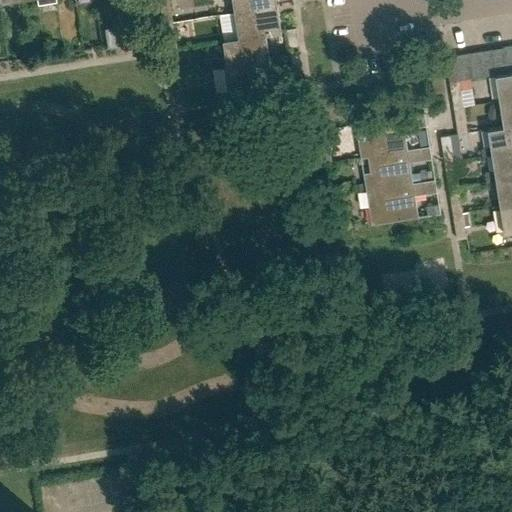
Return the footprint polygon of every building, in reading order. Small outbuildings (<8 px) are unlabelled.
[(159,0),(161,14),(170,13),(168,0),(159,0)] [(234,0),(236,11),(279,4),(278,0),(234,0)] [(240,37),(267,33),(283,30),(279,4),(236,11),(240,36),(240,37)] [(165,40),(174,38),(172,21),(163,22),(165,40)] [(290,47),(298,45),(299,45),(296,27),(287,29),(290,47)] [(228,65),(271,58),(267,33),(240,37),(240,36),(224,38),(228,65)] [(506,72),(511,71),(511,44),(502,47),(506,72)] [(495,74),(496,74),(506,72),(502,47),(491,48),(495,74)] [(484,76),(495,74),(491,48),(480,50),(484,76)] [(473,78),(484,76),(480,50),(469,52),(473,78)] [(461,80),(473,78),(469,52),(457,54),(461,80)] [(295,73),(302,71),(303,71),(301,53),(292,55),(295,73)] [(450,81),(461,80),(457,54),(446,55),(450,81)] [(227,92),(275,84),(271,58),(228,65),(223,66),(227,92)] [(501,100),(511,98),(511,71),(506,72),(496,74),(501,100)] [(453,99),(462,97),(460,80),(450,82),(453,99)] [(505,126),(511,124),(511,98),(501,100),(505,125),(505,126)] [(457,124),(466,123),(464,105),(454,107),(457,124)] [(366,137),(358,139),(361,156),(409,149),(405,128),(427,125),(425,113),(425,111),(368,121),(356,122),(356,124),(364,122),(366,137)] [(329,120),(310,123),(313,138),(332,134),(329,120)] [(492,146),(483,147),(484,156),(493,154),(511,151),(511,124),(505,126),(505,125),(489,128),(492,146)] [(444,153),(453,152),(450,134),(441,136),(444,153)] [(432,158),(430,145),(409,149),(361,156),(361,157),(369,156),(371,171),(364,172),(366,189),(414,182),(411,161),(432,158)] [(495,169),(486,171),(488,181),(497,180),(511,177),(511,151),(493,154),(495,169)] [(448,179),(457,177),(454,160),(445,161),(448,179)] [(501,205),(511,203),(511,177),(497,180),(501,205)] [(436,179),(414,182),(366,189),(366,190),(374,189),(377,204),(369,205),(372,223),(419,216),(416,195),(438,191),(436,179)] [(452,204),(461,203),(459,186),(449,187),(452,204)] [(511,203),(501,205),(505,231),(511,230),(511,203)] [(456,230),(465,229),(463,211),(453,212),(456,230)] [(129,470),(128,470),(130,481),(151,478),(149,466),(129,470)] [(151,478),(130,481),(132,492),(153,489),(151,478)] [(153,489),(132,492),(134,503),(155,500),(153,489)] [(155,500),(134,503),(135,511),(146,511),(156,510),(155,500)]
